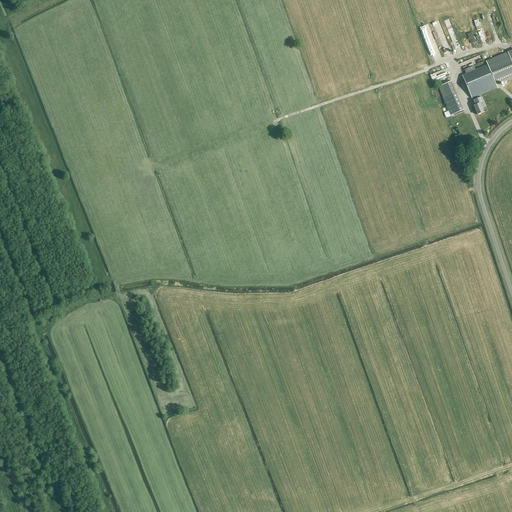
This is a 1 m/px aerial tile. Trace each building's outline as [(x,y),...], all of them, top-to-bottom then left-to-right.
[(455,17),(450,19),(458,42),(462,40),(455,21),(456,21),(455,17)] [(429,30),(435,27),(433,21),(426,24),(429,30)] [(433,38),(438,36),(435,28),(430,30),(433,38)] [(487,61),(504,54),(502,49),(485,56),(487,61)] [(474,106),(478,115),(484,112),(480,104),(484,102),(482,97),(477,99),(476,96),(497,87),(496,85),(511,77),(511,62),(508,53),(504,54),(487,61),(486,62),(487,65),(475,70),(474,67),(467,69),(469,73),(462,75),(472,98),(475,105),(474,106)] [(455,113),(469,108),(462,90),(459,91),(455,79),(443,83),(455,113)]
